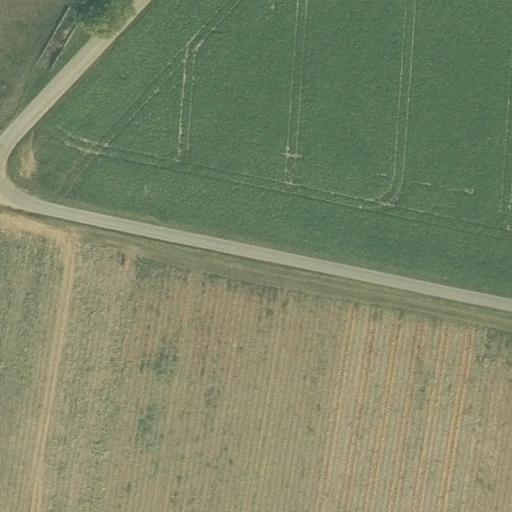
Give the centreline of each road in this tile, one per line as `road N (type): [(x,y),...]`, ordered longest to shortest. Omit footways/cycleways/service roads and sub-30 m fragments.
road 1 (track): [(511,310),(0,195)]
road 2 (unclassified): [(133,0),(0,145)]
